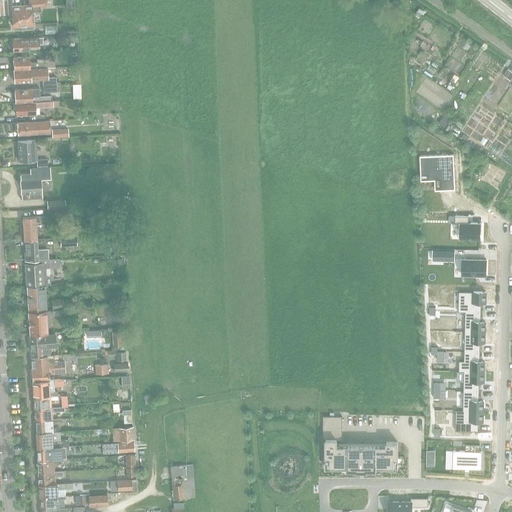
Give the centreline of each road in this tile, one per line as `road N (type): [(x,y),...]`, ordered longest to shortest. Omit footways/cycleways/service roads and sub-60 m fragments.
road 1 (track): [(278,511),(261,497),(245,388),(143,322),(131,212)]
road 2 (residential): [(504,231),(498,490)]
road 3 (tertiary): [(9,511),(0,364)]
road 4 (residential): [(498,490),(372,484)]
